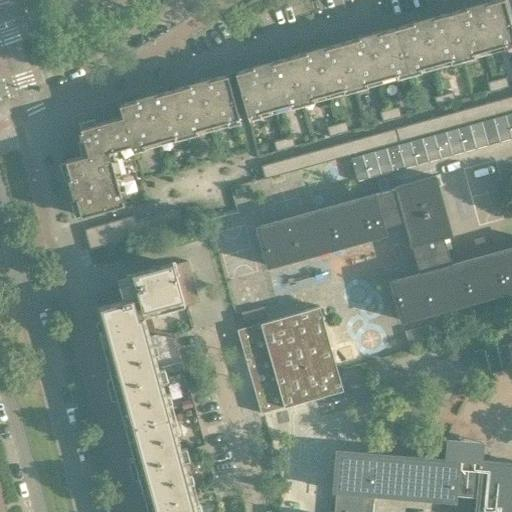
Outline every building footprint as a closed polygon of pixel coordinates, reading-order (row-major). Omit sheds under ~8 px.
[(511,29),(503,0),(494,0),(449,13),(460,55),(487,48),(511,41),(511,29)] [(449,13),(395,28),(407,70),(460,55),(449,13)] [(395,28),(341,42),(353,85),(407,70),(395,28)] [(341,42),(288,57),(300,100),(353,85),(341,42)] [(288,57),(235,72),(247,115),(300,100),(288,57)] [(227,74),(172,90),(184,133),(239,117),(227,74)] [(505,77),(496,79),(499,89),(508,87),(505,77)] [(489,92),(499,89),(496,79),(486,82),(489,92)] [(172,90),(118,104),(122,116),(121,116),(129,145),(130,147),(184,133),(172,90)] [(452,92),(442,94),(444,104),(455,101),(452,92)] [(435,106),(444,104),(442,94),(433,97),(435,106)] [(511,95),(259,165),(263,179),(511,109),(511,95)] [(398,106),(389,109),(391,119),(401,116),(398,106)] [(391,119),(389,109),(379,112),(381,121),(391,119)] [(511,112),(350,158),(356,181),(511,138),(511,112)] [(79,128),(81,134),(82,139),(83,139),(87,154),(107,149),(107,151),(129,145),(121,116),(79,128)] [(345,121),(336,124),(338,133),(348,131),(345,121)] [(328,136),(338,133),(336,124),(326,126),(328,136)] [(292,136),(282,139),(285,148),(294,146),(292,136)] [(275,151),(285,148),(282,139),(273,141),(275,151)] [(107,149),(87,154),(65,160),(80,216),(122,204),(107,151),(107,149)] [(380,192),(256,227),(268,266),(384,234),(382,226),(404,221),(418,273),(389,282),(401,321),(511,289),(511,247),(451,264),(443,236),(450,234),(434,175),(395,187),(395,188),(391,189),(386,182),(379,184),(380,192)] [(133,215),(84,229),(90,250),(183,224),(179,209),(135,221),(133,215)] [(187,261),(174,265),(185,305),(198,302),(187,261)] [(167,380),(165,372),(161,373),(160,369),(159,369),(149,335),(144,337),(134,303),(139,302),(142,312),(161,306),(163,311),(185,305),(174,265),(117,280),(122,300),(97,307),(102,327),(97,328),(103,350),(108,349),(113,366),(107,368),(120,412),(125,410),(134,442),(128,444),(141,491),(147,490),(153,511),(197,511),(193,494),(184,461),(189,459),(186,447),(180,449),(162,382),(167,380)] [(240,329),(237,330),(254,390),(259,408),(260,412),(261,413),(263,413),(342,390),(337,371),(336,369),(319,306),(240,329)] [(148,311),(142,313),(147,330),(153,329),(148,311)] [(511,341),(472,352),(478,376),(511,367),(511,341)] [(182,361),(170,364),(172,371),(183,368),(182,361)] [(511,511),(511,463),(480,460),(482,442),(447,439),(445,459),(336,451),(333,492),(336,492),(334,511),(511,511)] [(212,498),(200,501),(202,511),(210,511),(216,511),(212,498)]
